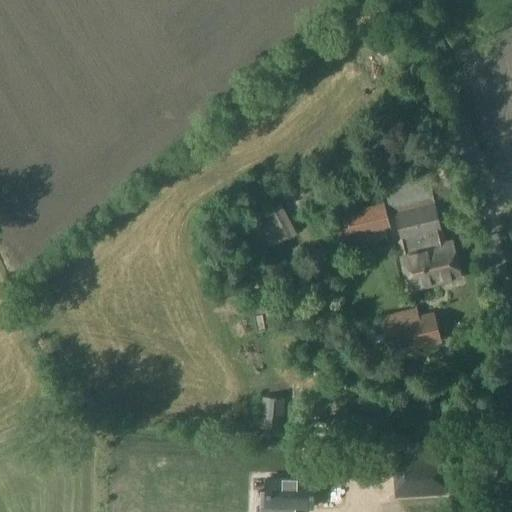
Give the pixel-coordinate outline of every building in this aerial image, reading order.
[(461,279),(452,243),(443,245),(440,229),(435,198),(432,199),(431,193),(427,173),(402,178),(402,177),(382,182),(386,200),(389,214),(393,213),(400,239),(399,239),(404,255),(401,255),(410,292),(461,279)] [(382,206),(336,217),(343,239),(388,227),(382,206)] [(441,343),(435,317),(404,325),(402,317),(383,321),(392,355),(441,343)] [(393,456),(396,499),(445,496),(442,453),(393,456)] [(90,478),(88,511),(109,511),(111,478),(90,478)] [(241,496),(240,511),(307,511),(308,481),(288,481),(288,479),(269,479),(269,480),(250,480),(250,496),(241,496)]
